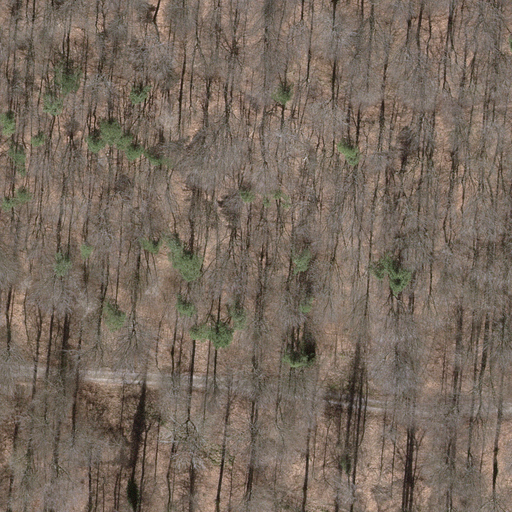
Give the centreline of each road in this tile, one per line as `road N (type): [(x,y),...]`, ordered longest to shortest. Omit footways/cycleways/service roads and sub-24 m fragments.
road 1 (track): [(511,96),(406,112),(221,74),(113,75),(0,38)]
road 2 (track): [(511,406),(444,411),(285,387),(0,367)]
